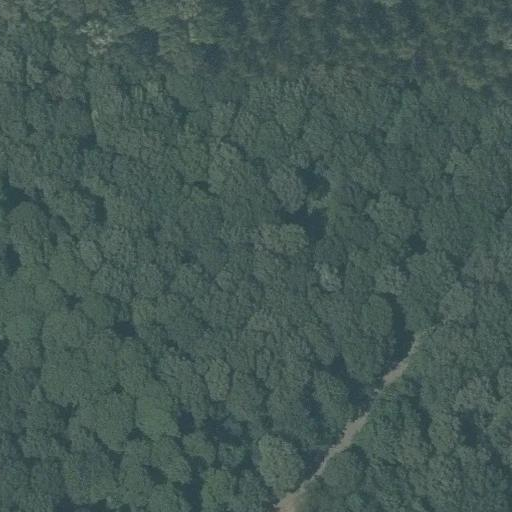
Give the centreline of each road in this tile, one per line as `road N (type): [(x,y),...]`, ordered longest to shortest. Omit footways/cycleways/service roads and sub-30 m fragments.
road 1 (unknown): [(48,282),(63,277),(99,234),(174,110),(211,81),(251,87),(303,125),(511,103)]
road 2 (tertiary): [(279,511),(511,243)]
road 3 (track): [(48,282),(135,123),(223,0)]
